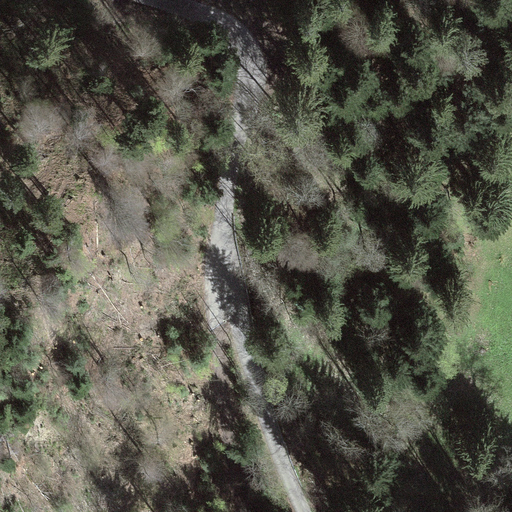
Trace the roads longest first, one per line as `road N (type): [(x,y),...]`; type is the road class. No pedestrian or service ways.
road 1 (unclassified): [(186,0),(235,23),(252,59),(223,263),(235,324),(304,511)]
road 2 (track): [(223,228),(214,271),(221,407),(246,511)]
